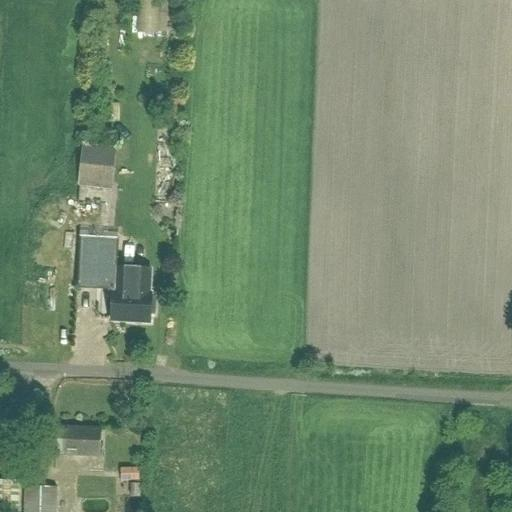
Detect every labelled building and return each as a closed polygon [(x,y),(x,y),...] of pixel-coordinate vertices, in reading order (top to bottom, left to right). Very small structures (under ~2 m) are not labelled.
[(181,122),(182,101),(165,100),(164,121),(181,122)] [(111,190),(115,151),(84,147),(79,187),(111,190)] [(80,239),(78,286),(105,288),(108,288),(113,294),(112,322),(150,324),(150,316),(154,316),(155,301),(151,300),(151,296),(153,272),(138,271),(117,270),(119,241),(80,239)] [(99,458),(101,430),(58,428),(57,456),(99,458)] [(0,511),(20,511),(21,482),(0,481),(0,511)] [(57,511),(58,489),(24,488),(24,511),(57,511)]
